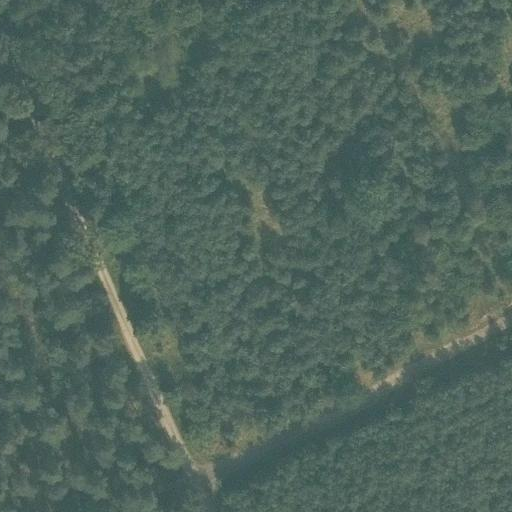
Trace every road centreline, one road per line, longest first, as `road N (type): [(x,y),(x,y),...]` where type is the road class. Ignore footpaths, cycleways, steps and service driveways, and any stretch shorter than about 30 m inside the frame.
road 1 (track): [(0,48),(182,485)]
road 2 (track): [(511,324),(241,464),(182,485)]
